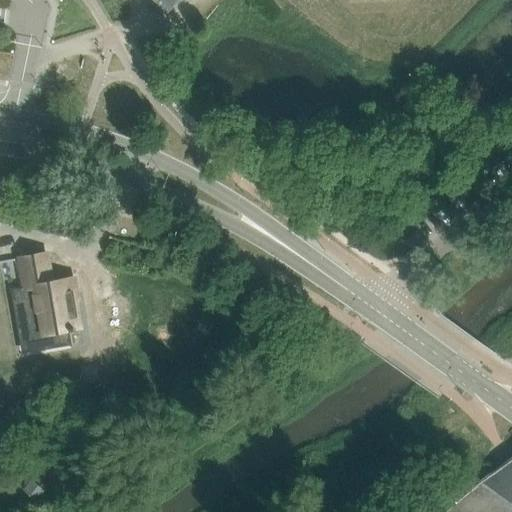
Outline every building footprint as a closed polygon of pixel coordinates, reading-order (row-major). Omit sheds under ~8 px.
[(153,0),(168,12),(178,0),(153,0)] [(405,241),(411,248),(424,238),(417,230),(405,241)] [(21,258),(0,261),(0,293),(6,292),(4,285),(18,282),(27,335),(43,333),(45,348),(70,344),(71,349),(73,348),(70,331),(75,330),(74,328),(80,327),(71,279),(51,282),(46,254),(21,258)] [(58,411),(35,447),(56,460),(57,458),(69,466),(90,434),(78,426),(79,424),(58,411)] [(32,479),(23,489),(35,501),(44,490),(32,479)]
